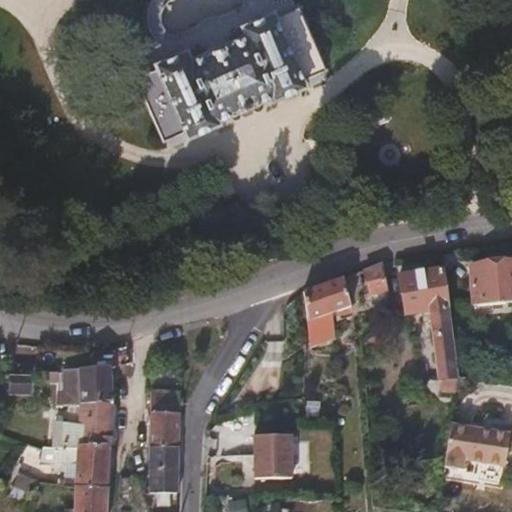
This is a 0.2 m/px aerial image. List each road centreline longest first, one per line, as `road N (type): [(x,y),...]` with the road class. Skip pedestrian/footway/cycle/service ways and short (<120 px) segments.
road 1 (tertiary): [(511,220),(334,258),(255,286)]
road 2 (tertiary): [(255,286),(123,325),(78,331),(0,321)]
road 3 (residential): [(255,286),(258,303),(198,412),(191,511)]
